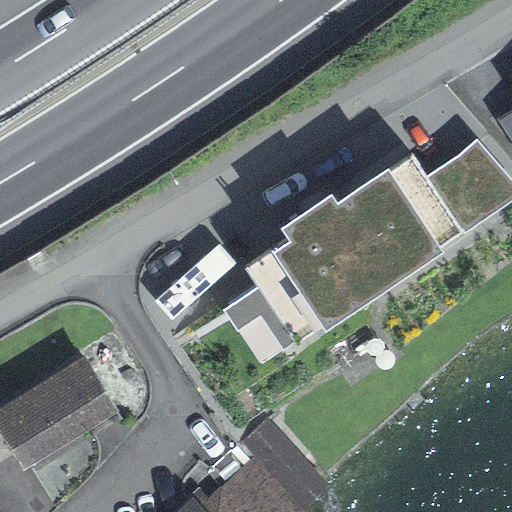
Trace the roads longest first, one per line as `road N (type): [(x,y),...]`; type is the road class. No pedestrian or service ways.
road 1 (residential): [(0,305),(511,14)]
road 2 (trunk): [(0,182),(280,0)]
road 3 (trunk): [(109,0),(0,69)]
